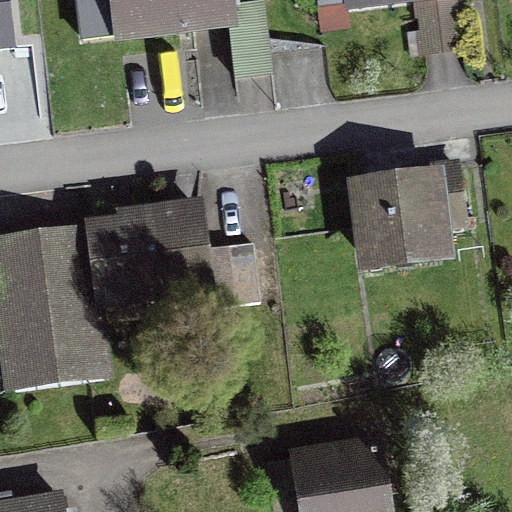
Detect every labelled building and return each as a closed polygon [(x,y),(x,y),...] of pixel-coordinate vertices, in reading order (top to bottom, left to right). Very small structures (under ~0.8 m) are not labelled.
[(117,0),(76,6),(82,48),(220,28),(215,0),(117,0)] [(309,0),(311,18),(444,0),(309,0)] [(460,174),(354,190),(365,261),(447,249),(441,212),(465,208),(460,174)] [(198,209),(0,238),(0,311),(11,383),(107,369),(97,299),(208,282),(211,301),(266,293),(257,235),(204,243),(198,209)] [(384,511),(371,448),(293,464),(302,511),(384,511)]
